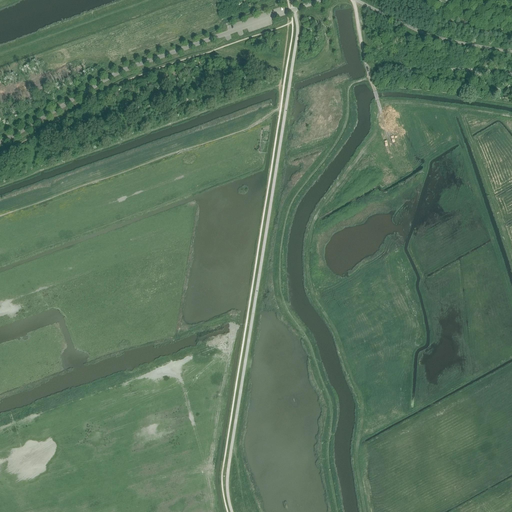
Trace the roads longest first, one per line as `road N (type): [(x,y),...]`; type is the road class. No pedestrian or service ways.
road 1 (track): [(379,107),(375,131),(317,211),(307,248),(313,294),(362,404),(355,456),(364,511)]
road 2 (unknown): [(0,215),(253,126),(278,107),(288,11)]
road 3 (unclassified): [(0,141),(124,69),(294,9)]
road 4 (unknown): [(511,72),(366,68)]
